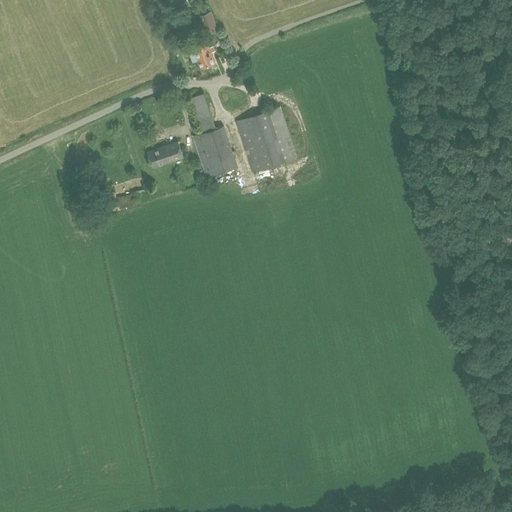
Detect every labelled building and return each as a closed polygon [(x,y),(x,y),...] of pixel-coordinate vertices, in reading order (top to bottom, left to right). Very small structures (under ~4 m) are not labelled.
[(217,29),(210,11),(198,16),(205,33),(217,29)] [(207,41),(192,47),(198,60),(201,68),(215,63),(211,52),(209,47),(207,41)] [(191,97),(203,132),(216,127),(204,92),(191,97)] [(235,120),(253,172),(297,157),(280,105),(235,120)] [(216,127),(203,132),(192,135),(206,177),(238,166),(224,124),(216,127)] [(152,167),(184,157),(178,140),(146,151),(152,167)] [(136,204),(134,193),(117,197),(119,208),(136,204)]
